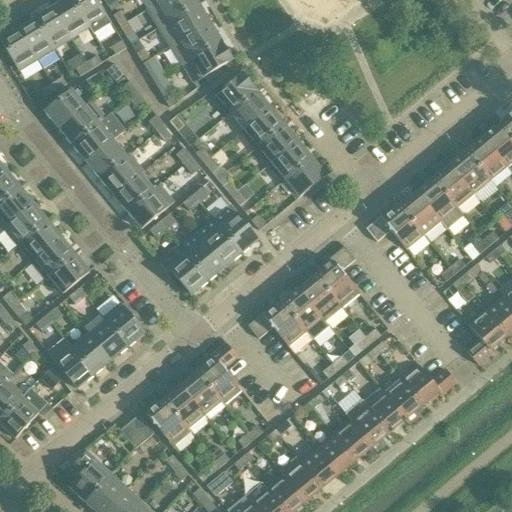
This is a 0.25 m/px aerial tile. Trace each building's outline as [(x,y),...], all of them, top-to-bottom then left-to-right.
[(70,0),(67,0),(52,9),(71,40),(88,29),(70,0)] [(95,0),(70,0),(88,29),(89,29),(93,36),(111,25),(95,0)] [(141,0),(147,10),(154,6),(163,0),(141,0)] [(147,10),(158,29),(197,5),(194,0),(163,0),(154,6),(147,10)] [(158,29),(169,48),(177,43),(209,23),(197,5),(158,29)] [(52,9),(35,20),(54,50),(71,40),(52,9)] [(113,17),(119,28),(127,23),(120,12),(113,17)] [(35,20),(18,30),(36,61),(54,50),(35,20)] [(127,23),(119,28),(126,39),(134,34),(127,23)] [(169,48),(180,66),(220,42),(209,23),(177,43),(169,48)] [(36,61),(18,30),(0,40),(0,42),(18,72),(36,61)] [(110,49),(115,57),(126,50),(121,42),(110,49)] [(220,42),(180,66),(181,68),(182,67),(193,85),(232,61),(220,42)] [(135,54),(142,65),(149,60),(143,49),(135,54)] [(97,57),(86,64),(91,72),(101,65),(97,57)] [(149,60),(142,65),(149,75),(156,71),(149,60)] [(91,72),(86,64),(75,70),(80,78),(91,72)] [(105,71),(114,82),(122,76),(113,64),(105,71)] [(213,99),(227,116),(256,93),(242,75),(213,99)] [(62,78),(51,85),(56,93),(67,86),(62,78)] [(120,90),(129,100),(137,93),(128,83),(120,90)] [(56,93),(51,85),(40,92),(45,99),(56,93)] [(44,112),(58,130),(84,108),(70,91),(44,112)] [(137,93),(129,100),(137,110),(145,103),(137,93)] [(227,116),(241,133),(270,109),(256,93),(227,116)] [(162,98),(169,109),(177,105),(170,94),(162,98)] [(58,130),(72,146),(106,118),(92,101),(84,108),(58,130)] [(241,133),(255,150),(283,126),(270,109),(241,133)] [(72,146),(86,163),(112,142),(125,131),(111,114),(106,118),(72,146)] [(511,114),(499,125),(511,140),(511,114)] [(148,123),(156,133),(164,127),(156,117),(148,123)] [(169,123),(178,134),(184,128),(176,118),(169,123)] [(511,140),(499,125),(482,138),(507,168),(511,163),(511,140)] [(255,150),(268,166),(297,143),(283,126),(255,150)] [(164,127),(156,133),(164,143),(172,137),(164,127)] [(482,138),(466,152),(490,182),(507,168),(482,138)] [(86,163),(99,180),(125,158),(124,156),(112,142),(86,163)] [(268,166),(282,183),(311,159),(297,143),(268,166)] [(195,155),(203,165),(210,159),(202,149),(195,155)] [(175,156),(184,166),(192,160),(183,150),(175,156)] [(466,152),(449,166),(473,195),(490,182),(466,152)] [(99,180),(113,196),(139,175),(143,173),(128,154),(124,156),(125,158),(99,180)] [(211,175),(216,181),(226,173),(224,170),(218,169),(210,159),(203,165),(211,175)] [(311,159),(282,183),(296,201),(325,177),(311,159)] [(192,160),(184,166),(192,176),(200,170),(192,160)] [(449,166),(432,179),(457,209),(473,195),(449,166)] [(0,205),(19,189),(6,173),(0,177),(0,205)] [(222,188),(230,198),(237,192),(229,182),(229,177),(226,173),(216,181),(222,188)] [(113,196),(127,213),(153,192),(139,175),(113,196)] [(432,179),(416,193),(440,223),(447,231),(464,218),(457,209),(432,179)] [(160,186),(153,192),(127,213),(141,230),(174,203),(160,186)] [(202,188),(192,196),(199,204),(209,196),(202,188)] [(0,218),(7,227),(33,206),(19,189),(0,205),(0,218)] [(237,192),(230,198),(239,208),(246,202),(237,192)] [(416,193),(399,207),(423,237),(440,223),(416,193)] [(199,204),(192,196),(182,204),(189,212),(199,204)] [(511,227),(511,209),(508,204),(499,212),(511,228),(511,227)] [(4,230),(18,247),(47,223),(33,206),(7,227),(4,230)] [(230,207),(213,221),(240,255),(258,240),(236,215),(230,207)] [(423,237),(399,207),(381,221),(379,219),(365,230),(376,243),(390,232),(406,251),(423,237)] [(169,215),(159,223),(165,231),(175,223),(169,215)] [(250,222),(259,232),(266,227),(257,216),(250,222)] [(202,242),(224,268),(240,255),(213,221),(196,235),(202,242)] [(18,247),(31,263),(61,239),(47,223),(18,247)] [(165,231),(159,223),(149,232),(155,240),(165,231)] [(477,234),(482,240),(488,248),(498,239),(487,226),(477,234)] [(474,233),(466,240),(473,248),(481,241),(475,233),(474,233)] [(46,281),(49,278),(48,277),(74,256),(61,239),(31,263),(46,281)] [(481,241),(473,248),(479,256),(488,248),(482,240),(481,241)] [(202,242),(186,256),(207,282),(224,268),(202,242)] [(499,246),(492,252),(497,258),(505,252),(499,246)] [(207,282),(186,256),(179,247),(158,264),(167,274),(170,272),(190,296),(207,282)] [(332,262),(314,276),(342,310),(359,295),(341,273),(355,261),(344,248),(330,259),(332,262)] [(497,258),(492,252),(485,258),(490,264),(497,258)] [(48,277),(49,278),(63,295),(89,273),(74,256),(48,277)] [(459,260),(449,268),(455,275),(465,267),(459,260)] [(455,275),(449,268),(439,276),(445,283),(455,275)] [(466,273),(459,280),(464,286),(471,280),(466,273)] [(488,282),(482,274),(477,278),(484,286),(488,282)] [(314,276),(298,290),(322,320),(325,324),(325,323),(342,310),(314,276)] [(464,286),(459,280),(451,286),(456,292),(464,286)] [(89,282),(79,290),(85,298),(95,290),(89,282)] [(485,288),(492,296),(496,292),(490,284),(485,288)] [(85,298),(79,290),(69,298),(75,306),(85,298)] [(312,341),(312,342),(329,328),(325,323),(325,324),(322,320),(298,290),(281,304),(312,341)] [(511,290),(502,298),(511,310),(511,290)] [(2,299),(10,309),(18,302),(10,293),(2,299)] [(511,310),(502,298),(485,312),(506,337),(511,332),(511,310)] [(18,302),(10,309),(25,327),(32,320),(18,302)] [(312,341),(281,304),(263,318),(261,316),(247,327),(258,340),(272,329),(294,356),(298,353),(302,353),(307,348),(308,345),(312,341)] [(120,305),(103,320),(127,348),(144,334),(120,305)] [(0,309),(0,320),(3,324),(10,318),(2,308),(0,309)] [(55,309),(45,317),(52,325),(62,317),(55,309)] [(506,337),(485,312),(468,326),(480,341),(466,353),(477,366),(491,355),(489,352),(506,337)] [(52,325),(45,317),(35,325),(42,333),(52,325)] [(10,318),(3,324),(11,334),(18,328),(10,318)] [(105,322),(89,336),(110,362),(127,348),(103,320),(105,322)] [(374,329),(364,337),(370,344),(380,336),(374,329)] [(65,340),(64,340),(93,375),(110,362),(89,336),(72,349),(65,340)] [(370,344),(364,337),(355,345),(361,352),(370,344)] [(93,375),(64,340),(47,354),(76,390),(93,375)] [(22,348),(30,357),(37,352),(29,342),(22,348)] [(382,343),(374,349),(379,355),(387,349),(382,343)] [(221,403),(220,404),(223,407),(242,392),(223,369),(237,358),(226,345),(212,356),(214,359),(197,373),(221,403)] [(379,355),(374,349),(367,355),(372,361),(379,355)] [(37,352),(30,357),(38,367),(45,362),(37,352)] [(341,357),(331,365),(337,372),(347,364),(341,357)] [(0,390),(9,381),(13,376),(0,364),(0,390)] [(337,372),(331,365),(321,373),(327,380),(337,372)] [(418,367),(401,382),(421,407),(439,392),(441,395),(455,384),(444,371),(431,382),(418,367)] [(348,370),(341,377),(346,383),(353,377),(348,370)] [(50,371),(41,381),(52,391),(61,381),(50,371)] [(197,373),(180,387),(204,417),(220,404),(221,403),(197,373)] [(346,383),(341,377),(333,383),(338,389),(346,383)] [(0,390),(0,422),(24,396),(9,381),(0,390)] [(401,382),(384,395),(405,421),(421,407),(401,382)] [(204,417),(180,387),(163,401),(188,430),(204,417)] [(30,389),(24,396),(0,422),(0,425),(15,440),(47,405),(30,389)] [(363,404),(367,409),(388,435),(405,421),(384,395),(380,390),(363,404)] [(315,398),(307,404),(312,410),(320,404),(315,398)] [(146,415),(173,449),(191,434),(188,430),(163,401),(146,415)] [(344,415),(347,419),(350,423),(371,448),(388,435),(367,409),(363,404),(361,402),(344,415)] [(312,410),(307,404),(300,410),(305,416),(312,410)] [(139,416),(129,424),(145,442),(154,435),(139,416)] [(287,420),(274,432),(279,438),(286,432),(289,436),(296,430),(287,420)] [(350,423),(334,437),(355,462),(371,448),(350,423)] [(120,432),(135,450),(145,442),(129,424),(120,432)] [(256,426),(247,434),(252,441),(262,433),(256,426)] [(279,438),(274,432),(266,438),(271,444),(279,438)] [(252,441),(247,434),(237,442),(243,449),(252,441)] [(334,437),(317,450),(338,476),(355,462),(334,437)] [(300,464),(321,489),(338,476),(317,450),(300,464)] [(68,488),(85,503),(110,476),(85,453),(64,477),(72,484),(68,488)] [(248,453),(240,459),(245,465),(253,459),(248,453)] [(223,454),(213,462),(219,469),(229,461),(223,454)] [(165,462),(173,472),(180,466),(172,457),(165,462)] [(279,472),(283,478),(304,503),(321,489),(300,464),(296,458),(279,472)] [(245,465),(240,459),(233,465),(238,471),(245,465)] [(219,469),(213,462),(196,476),(202,483),(219,469)] [(180,466),(173,472),(181,482),(188,476),(180,466)] [(206,487),(215,498),(232,484),(223,473),(206,487)] [(85,503),(94,511),(106,511),(126,490),(110,476),(85,503)] [(283,478),(267,492),(283,511),(293,511),(304,503),(283,478)] [(261,484),(244,498),(250,505),(255,511),(283,511),(267,492),(261,484)] [(106,511),(135,511),(142,505),(126,490),(106,511)] [(192,496),(200,505),(207,500),(199,490),(192,496)] [(255,511),(250,505),(244,498),(226,511),(255,511)] [(207,500),(200,505),(205,511),(212,511),(215,509),(207,500)]
